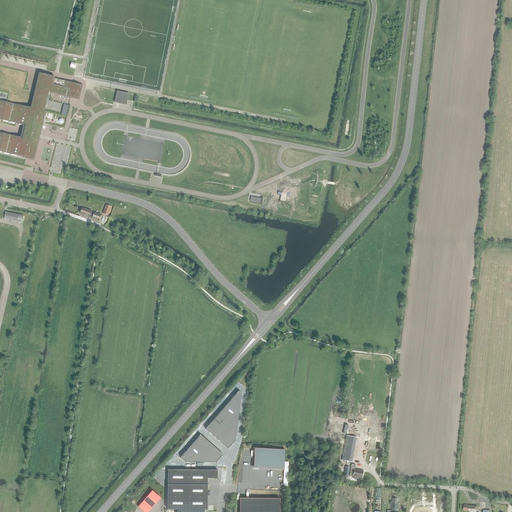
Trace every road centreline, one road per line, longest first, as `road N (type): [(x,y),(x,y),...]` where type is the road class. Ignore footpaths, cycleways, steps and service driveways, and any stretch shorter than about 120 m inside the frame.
road 1 (tertiary): [(297,289),(399,166),(423,0)]
road 2 (unclassified): [(63,182),(151,207),(266,319)]
road 3 (tertiary): [(101,511),(242,351)]
